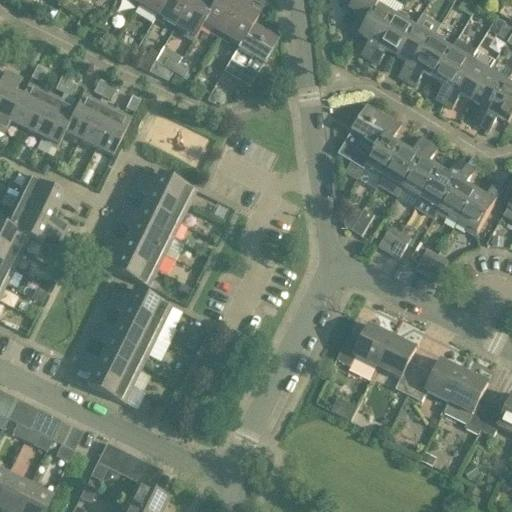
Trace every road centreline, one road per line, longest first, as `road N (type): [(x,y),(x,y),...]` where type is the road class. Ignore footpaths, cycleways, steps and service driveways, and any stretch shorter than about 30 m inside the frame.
road 1 (residential): [(222,476),(0,367)]
road 2 (residential): [(222,476),(331,277)]
road 3 (residential): [(316,175),(291,0)]
road 4 (residential): [(331,277),(355,277),(478,333)]
road 5 (residential): [(242,307),(259,272),(246,244),(271,186)]
